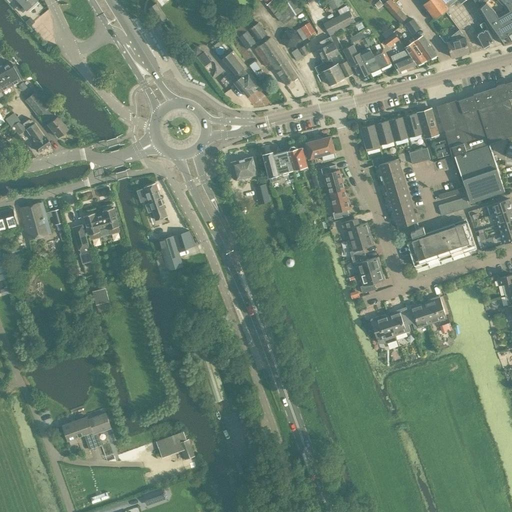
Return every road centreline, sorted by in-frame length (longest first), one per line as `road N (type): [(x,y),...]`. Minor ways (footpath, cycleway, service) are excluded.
road 1 (primary): [(329,511),(252,298),(187,153)]
road 2 (unclassified): [(303,511),(221,279),(176,188)]
road 3 (residential): [(401,289),(337,105)]
road 4 (tertiary): [(511,58),(337,105)]
